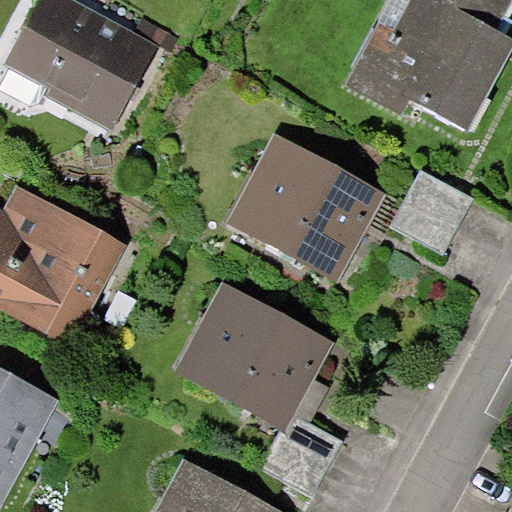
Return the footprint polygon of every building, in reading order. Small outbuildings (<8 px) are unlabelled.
[(158,52),(67,0),(48,0),(0,85),(0,95),(41,119),(53,98),(112,132),(158,52)] [(508,0),(404,0),(390,28),(373,19),(339,84),(403,118),(409,106),(461,134),(508,45),(490,35),(508,0)] [(360,257),(389,207),(336,177),(342,166),(293,138),(272,177),(262,171),(232,224),(336,282),(353,253),(360,257)] [(417,172),(387,227),(439,255),(469,200),(417,172)] [(72,344),(125,244),(21,190),(0,230),(0,273),(33,291),(19,317),(72,344)] [(290,318),(239,290),(216,330),(209,326),(181,375),(279,429),(292,404),(304,411),(334,358),(283,330),(290,318)] [(0,503),(8,508),(63,404),(0,370),(0,503)] [(276,435),(256,472),(306,500),(326,463),(276,435)] [(251,496),(196,467),(171,511),(170,511),(163,508),(160,511),(253,511),(245,507),(251,496)]
